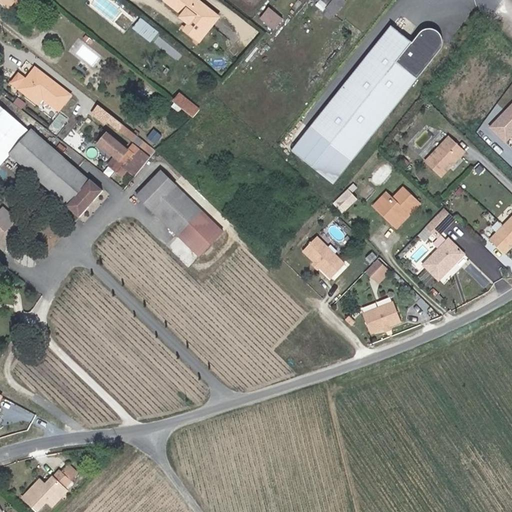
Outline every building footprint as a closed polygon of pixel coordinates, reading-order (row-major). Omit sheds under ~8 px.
[(197,27),(199,24),(169,0),(158,0),(175,13),(173,16),(181,23),(178,28),(194,40),(201,31),(197,27)] [(169,0),(199,24),(208,12),(192,0),(169,0)] [(334,18),(346,0),(317,0),(314,4),(334,18)] [(270,6),(261,17),(275,29),(284,18),(270,6)] [(199,24),(203,28),(213,15),(208,12),(199,24)] [(133,27),(151,41),(159,30),(141,16),(133,27)] [(330,186),(438,51),(439,49),(440,43),(439,38),(438,36),(436,34),(434,32),(432,31),(429,30),(427,30),(424,30),(419,32),(417,34),(409,45),(388,28),(288,153),(330,186)] [(69,96),(34,68),(25,80),(29,83),(22,93),(38,105),(42,99),(58,111),(69,96)] [(25,80),(17,74),(9,83),(22,93),(29,83),(25,80)] [(199,110),(180,94),(174,102),(193,118),(199,110)] [(511,136),(511,104),(489,128),(505,144),(511,136)] [(122,125),(98,106),(92,114),(104,124),(106,121),(118,130),(120,127),(122,125)] [(27,132),(0,109),(0,165),(10,155),(36,178),(68,205),(67,207),(80,218),(103,190),(90,179),(88,180),(45,143),(29,129),(27,132)] [(135,136),(122,125),(120,127),(124,130),(121,134),(131,141),(135,136)] [(135,156),(127,150),(106,134),(96,146),(113,159),(115,157),(119,160),(117,162),(112,168),(121,175),(125,170),(135,156)] [(138,147),(142,141),(135,136),(131,141),(138,147)] [(458,167),(469,155),(454,140),(430,164),(445,179),(454,170),(452,169),(456,165),(458,167)] [(153,150),(142,141),(138,147),(149,155),(153,150)] [(131,144),(127,150),(135,156),(125,170),(133,176),(148,157),(131,144)] [(410,168),(414,164),(409,159),(405,163),(410,168)] [(222,232),(160,171),(135,195),(176,235),(199,257),(222,232)] [(420,201),(404,185),(393,197),(387,203),(381,198),(374,205),(393,223),(401,215),(399,213),(402,210),(407,214),(420,201)] [(393,197),(387,192),(381,198),(387,203),(393,197)] [(364,204),(355,194),(349,199),(359,209),(364,204)] [(359,209),(349,199),(343,206),(352,216),(359,209)] [(456,219),(445,208),(427,226),(438,237),(456,219)] [(0,238),(16,221),(4,210),(0,214),(0,213),(0,238)] [(407,214),(402,210),(399,213),(401,215),(393,223),(397,227),(408,216),(407,214)] [(509,259),(511,256),(511,227),(495,245),(509,259)] [(419,244),(428,235),(422,229),(413,238),(419,244)] [(464,254),(450,239),(424,264),(439,279),(464,254)] [(325,271),(335,280),(346,268),(317,241),(306,252),(315,261),(319,265),(325,271)] [(386,267),(378,259),(367,272),(374,279),(386,267)] [(390,271),(386,267),(374,279),(379,283),(390,271)] [(402,321),(394,301),(363,314),(371,334),(384,328),(390,326),(402,321)] [(74,482),(62,471),(48,486),(43,490),(38,485),(25,499),(37,511),(40,511),(48,504),(53,508),(69,493),(66,490),(74,482)] [(48,486),(43,481),(38,485),(43,490),(48,486)]
